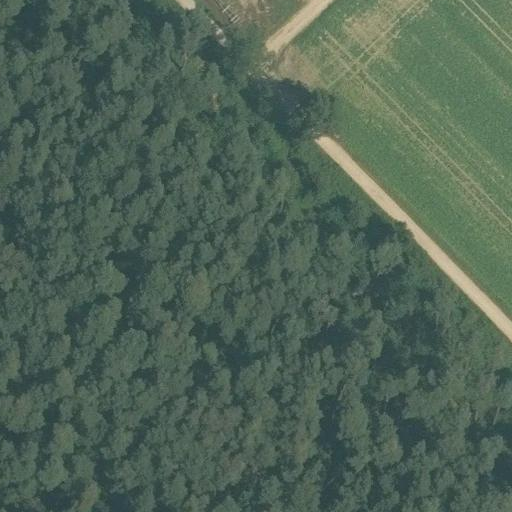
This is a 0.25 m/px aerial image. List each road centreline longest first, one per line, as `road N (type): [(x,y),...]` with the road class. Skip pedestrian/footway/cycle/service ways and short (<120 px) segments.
road 1 (track): [(511,329),(185,0)]
road 2 (track): [(136,511),(0,377)]
